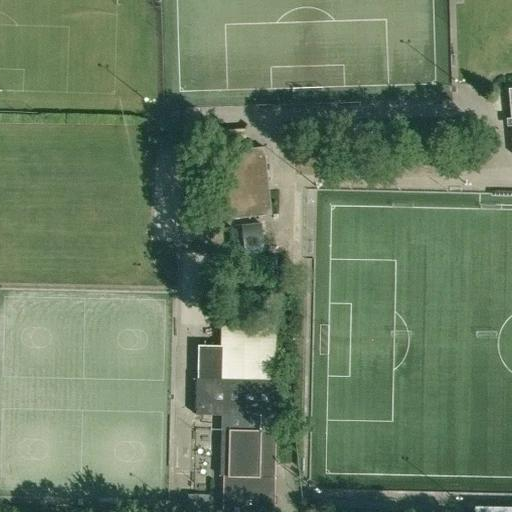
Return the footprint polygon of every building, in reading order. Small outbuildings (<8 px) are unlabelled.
[(373,136),(373,124),(359,125),(359,136),(373,136)] [(220,221),(271,215),(264,147),(213,153),(220,221)] [(245,257),(265,255),(261,224),(241,226),(245,257)] [(260,431),(221,430),(220,476),(223,476),(222,511),(274,511),(274,499),(268,499),(269,484),(275,484),(276,431),(272,416),(273,379),(274,327),(223,326),(223,346),(198,345),(197,378),(196,415),(207,415),(260,416),(260,431)] [(188,495),(188,506),(209,506),(209,496),(188,495)]
